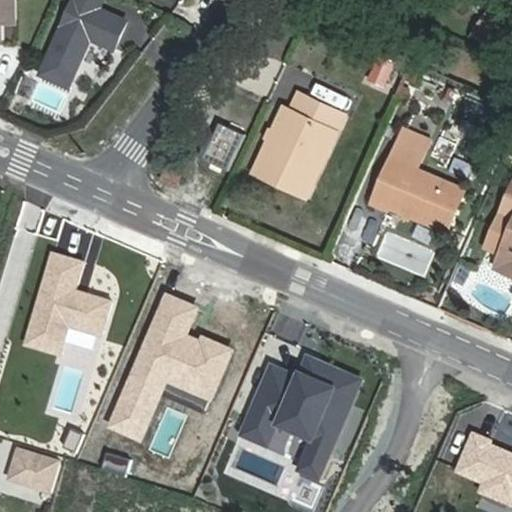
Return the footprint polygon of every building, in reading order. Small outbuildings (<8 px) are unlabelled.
[(12,18),(11,0),(0,0),(0,36),(1,37),(0,19),(12,18)] [(100,0),(72,0),(39,73),(66,85),(89,37),(113,48),(125,21),(108,13),(107,15),(102,13),(103,11),(97,8),(100,0)] [(492,4),(470,35),(490,48),(511,17),(492,4)] [(395,60),(380,53),(368,81),(383,87),(395,60)] [(418,74),(406,68),(401,79),(414,84),(418,74)] [(406,102),(414,84),(401,79),(394,97),(406,102)] [(314,151),(327,156),(346,116),(298,93),(290,111),(283,107),(253,172),(295,192),(314,151)] [(203,158),(226,170),(244,134),(220,123),(203,158)] [(372,200),(447,232),(465,191),(415,169),(424,148),(400,138),(391,158),(372,200)] [(308,198),(327,156),(314,151),(295,192),(308,198)] [(161,180),(177,187),(183,174),(167,167),(161,180)] [(511,187),(485,246),(501,253),(511,258),(511,187)] [(511,258),(501,253),(494,268),(511,275),(511,258)] [(60,356),(64,343),(69,328),(97,336),(103,338),(113,302),(86,294),(84,300),(74,297),(76,291),(85,263),(54,254),(26,346),(60,356)] [(84,300),(86,294),(76,291),(74,297),(84,300)] [(143,440),(160,398),(167,381),(212,400),(232,351),(206,340),(204,345),(186,337),(188,332),(197,309),(169,298),(115,428),(143,440)] [(69,328),(64,343),(93,351),(97,336),(69,328)] [(204,345),(206,340),(188,332),(186,337),(204,345)] [(313,360),(309,358),(302,373),(306,375),(313,360)] [(248,420),(248,421),(274,433),(277,427),(313,443),(300,471),(319,480),(364,384),(313,360),(306,375),(302,373),(299,379),(272,367),(248,420)] [(167,381),(160,398),(205,417),(212,400),(167,381)] [(267,448),(274,433),(248,421),(241,435),(267,448)] [(76,456),(85,437),(71,430),(63,449),(76,456)] [(459,473),(485,484),(482,493),(511,504),(511,455),(489,445),(491,442),(475,435),(459,473)] [(61,463),(20,450),(10,480),(51,493),(61,463)] [(127,478),(132,461),(107,454),(102,470),(127,478)]
